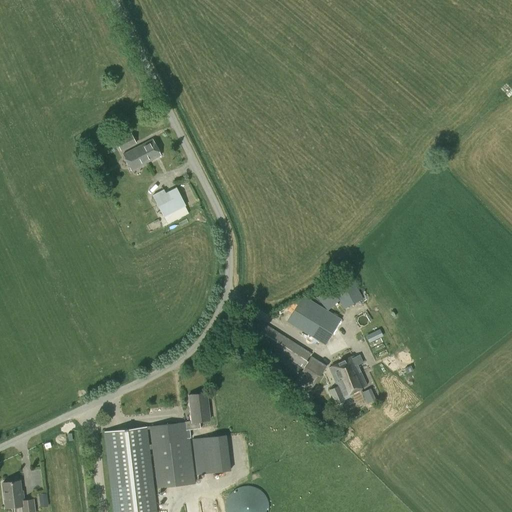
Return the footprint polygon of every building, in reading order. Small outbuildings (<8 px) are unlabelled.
[(120,151),(136,143),(130,133),(115,141),(120,151)] [(129,171),(159,156),(151,140),(121,155),(129,171)] [(184,206),(175,188),(164,193),(162,190),(151,195),(162,217),(184,206)] [(344,309),(362,298),(349,274),(330,284),(344,309)] [(371,306),(377,318),(395,307),(388,296),(382,299),(379,294),(373,298),(376,303),(371,306)] [(324,345),(340,319),(302,296),(286,322),(324,345)] [(309,392),(325,366),(311,356),(312,354),(264,324),(258,320),(248,335),(274,351),(268,362),(289,376),(288,378),(293,381),(294,379),(295,380),(294,382),(309,392)] [(335,404),(343,400),(342,397),(366,385),(357,365),(362,362),(359,355),(329,369),(337,386),(329,390),(335,404)] [(191,422),(199,421),(209,420),(206,393),(188,396),(191,421),(191,422)] [(307,407),(313,397),(307,393),(301,403),(307,407)] [(372,395),(364,399),(366,404),(375,400),(372,395)] [(321,415),(329,409),(322,399),(314,405),(321,415)] [(190,438),(189,430),(199,428),(199,421),(191,422),(191,421),(104,432),(113,511),(156,511),(148,449),(152,449),(157,488),(194,483),(189,438),(190,438)] [(196,475),(229,470),(225,435),(192,439),(196,475)] [(21,500),(19,481),(2,483),(5,507),(20,506),(21,511),(34,511),(33,499),(21,500)] [(267,511),(268,509),(268,505),(267,502),(266,498),(264,495),(262,492),(259,490),(256,488),(252,487),(249,486),(245,486),(242,486),(238,488),(235,489),(232,491),(230,494),(228,497),(226,500),(225,504),(225,507),(225,511),(267,511)] [(47,492),(40,493),(42,506),(49,505),(47,492)]
